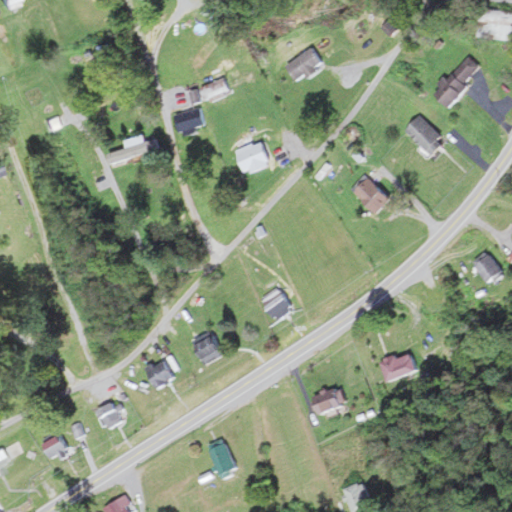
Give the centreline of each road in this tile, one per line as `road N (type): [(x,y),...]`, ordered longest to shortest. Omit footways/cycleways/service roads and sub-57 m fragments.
road 1 (residential): [(0,428),(115,372),(165,309),(302,170),(415,26),(458,0)]
road 2 (secondary): [(124,461),(374,297),(437,242),(511,149)]
